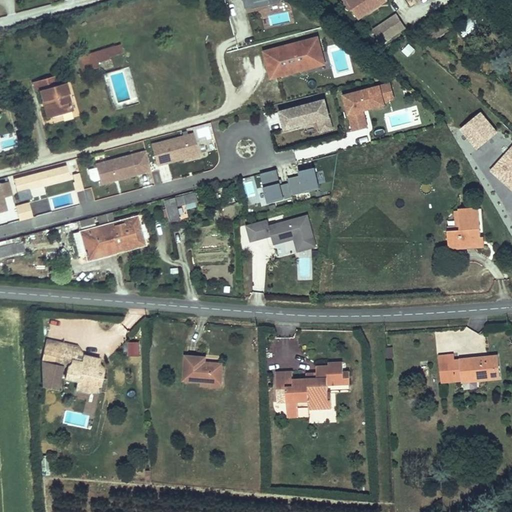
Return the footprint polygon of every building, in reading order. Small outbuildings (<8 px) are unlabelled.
[(282,2),(281,0),(243,0),(246,9),(282,2)] [(387,1),(386,0),(345,0),(358,20),(387,1)] [(246,11),(283,4),(282,2),(246,9),(246,11)] [(406,27),(397,14),(373,30),(382,43),(406,27)] [(457,28),(463,38),(480,28),(474,18),(457,28)] [(449,20),(434,30),(439,40),(456,29),(449,20)] [(323,61),(318,42),(294,48),(295,52),(286,54),(285,51),(267,55),(271,73),(289,68),(291,75),(312,70),(310,64),(323,61)] [(409,43),(402,49),(408,56),(415,50),(409,43)] [(124,45),(81,58),(84,66),(82,67),(84,74),(102,68),(101,65),(112,62),(111,58),(127,54),(124,45)] [(324,66),(323,61),(310,64),(312,70),(324,66)] [(291,75),(289,68),(271,73),(273,80),(291,75)] [(50,102),(54,119),(72,114),(68,97),(71,96),(68,84),(57,87),(55,78),(34,83),(37,93),(42,92),(45,103),(50,102)] [(395,96),(391,80),(381,83),(385,98),(395,96)] [(368,103),(385,98),(381,83),(344,92),(354,128),(369,125),(364,108),(369,106),(368,103)] [(54,119),(50,102),(45,103),(48,120),(54,119)] [(335,132),(328,103),(283,114),(287,132),(320,124),(323,135),(335,132)] [(497,132),(481,112),(460,130),(476,150),(497,132)] [(200,154),(194,133),(152,144),(157,165),(184,158),(200,154)] [(511,147),(489,172),(511,192),(511,191),(511,147)] [(147,150),(141,151),(146,171),(152,169),(147,150)] [(146,171),(141,151),(97,163),(102,183),(114,180),(116,176),(119,178),(146,171)] [(75,191),(83,189),(76,160),(68,162),(75,191)] [(18,192),(71,178),(68,166),(15,180),(18,192)] [(323,173),(318,174),(316,167),(300,171),(301,176),(288,179),(290,184),(282,186),(278,170),(261,174),(269,204),(293,197),(293,195),(321,188),(320,183),(325,182),(323,173)] [(256,177),(263,205),(268,203),(260,176),(256,177)] [(0,212),(8,211),(4,197),(14,195),(10,181),(0,183),(0,212)] [(34,197),(45,194),(43,186),(32,189),(34,197)] [(196,193),(173,199),(178,219),(188,216),(186,209),(199,205),(196,193)] [(178,219),(173,199),(165,201),(170,221),(178,219)] [(34,218),(30,203),(17,207),(20,221),(34,218)] [(459,230),(446,231),(448,251),(483,248),(483,238),(480,238),(478,207),(457,208),(458,212),(454,212),(455,226),(459,226),(459,230)] [(268,220),(247,226),(251,241),(267,237),(266,235),(271,234),(272,236),(274,245),(295,239),(298,252),(316,247),(308,216),(270,226),(268,220)] [(150,247),(141,218),(112,226),(119,249),(136,245),(138,251),(150,247)] [(99,229),(97,220),(80,224),(83,234),(99,229)] [(119,249),(112,226),(99,229),(83,234),(88,253),(91,263),(101,260),(100,254),(119,249)] [(88,253),(83,234),(76,236),(82,255),(88,253)] [(22,250),(29,249),(26,239),(20,240),(22,250)] [(20,240),(0,245),(0,264),(7,262),(8,265),(35,258),(32,248),(29,249),(22,250),(20,240)] [(119,249),(100,254),(101,260),(121,255),(138,251),(136,245),(119,249)] [(98,388),(102,369),(96,368),(99,359),(82,355),(80,361),(73,359),(74,353),(76,346),(46,339),(40,361),(41,385),(55,388),(61,366),(65,367),(63,377),(76,380),(74,385),(86,388),(87,385),(96,387),(97,392),(99,391),(98,388)] [(138,342),(128,343),(128,356),(139,356),(138,342)] [(203,353),(183,353),(183,375),(201,375),(201,381),(224,381),(224,362),(209,362),(209,363),(203,363),(203,353)] [(454,354),(439,356),(442,383),(461,381),(461,383),(463,383),(464,389),(479,388),(478,381),(499,379),(497,356),(454,360),(454,354)] [(294,377),(293,369),(275,370),(277,401),(288,401),(289,406),(299,405),(311,405),(312,409),(335,408),(335,390),(330,390),(330,381),(351,381),(350,369),(343,369),(343,357),(326,358),(326,363),(316,364),(316,372),(316,377),(306,377),(294,377)] [(299,416),(299,405),(289,406),(289,416),(299,416)] [(87,417),(66,412),(64,421),(84,426),(87,417)]
